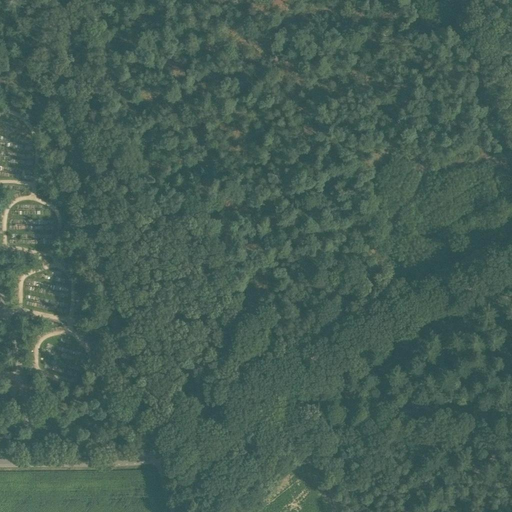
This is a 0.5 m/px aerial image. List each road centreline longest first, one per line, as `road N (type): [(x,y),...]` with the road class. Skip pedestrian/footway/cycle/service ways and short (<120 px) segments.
road 1 (unclassified): [(151,457),(35,0)]
road 2 (unclassified): [(151,457),(255,397),(511,418)]
road 3 (unknown): [(303,397),(283,381),(255,378),(139,426)]
road 4 (track): [(255,397),(274,377),(409,313)]
road 5 (unknown): [(309,434),(409,313)]
road 6 (unclassified): [(0,461),(151,457)]
